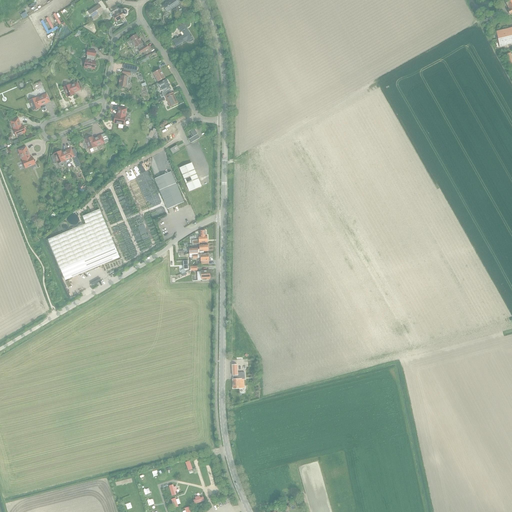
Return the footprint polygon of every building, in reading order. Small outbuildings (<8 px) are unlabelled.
[(163,5),(168,12),(176,6),(179,10),(183,8),(177,0),(168,0),(169,1),(163,5)] [(98,15),(103,11),(99,5),(89,12),(92,18),(91,19),(92,21),(99,17),(98,15)] [(128,12),(128,11),(127,11),(127,10),(126,10),(125,10),(124,10),(123,10),(123,11),(122,12),(113,17),(116,22),(118,25),(124,23),(127,22),(124,17),(125,17),(127,16),(127,15),(128,15),(128,14),(128,13),(128,12)] [(194,41),(193,40),(187,29),(188,29),(185,24),(178,28),(181,33),(183,32),(185,36),(178,41),(177,39),(173,41),(177,47),(187,40),(189,42),(190,43),(191,44),(194,42),(194,41)] [(499,46),(511,42),(511,27),(496,31),(499,46)] [(139,50),(141,53),(148,48),(146,45),(144,47),(142,43),(140,40),(141,40),(139,38),(136,34),(130,38),(136,47),(137,46),(139,50)] [(84,67),(95,69),(95,67),(96,67),(97,65),(96,64),(96,63),(96,61),(94,61),(95,56),(96,52),(88,50),(87,55),(86,60),(84,67)] [(119,86),(127,87),(128,77),(128,75),(130,75),(130,72),(123,70),(123,74),(124,74),(123,76),(121,76),(120,79),(119,82),(120,82),(119,86)] [(158,82),(165,78),(161,70),(154,74),(158,82)] [(164,97),(171,93),(169,90),(170,89),(168,84),(168,83),(168,81),(167,81),(159,85),(163,93),(162,94),(164,97)] [(74,92),(80,90),(77,82),(71,85),(70,84),(63,87),(67,97),(69,96),(70,97),(71,97),(72,96),(73,95),(74,94),(74,92)] [(171,107),(178,104),(173,93),(165,97),(171,107)] [(29,101),(33,110),(35,110),(36,110),(37,110),(38,109),(39,108),(40,107),(39,106),(50,101),(47,94),(36,98),(29,101)] [(114,123),(124,125),(125,117),(126,109),(118,107),(117,116),(115,115),(115,117),(114,118),(113,119),(113,120),(114,121),(114,123)] [(17,137),(26,132),(26,131),(26,130),(26,129),(25,128),(24,127),(23,125),(21,126),(18,118),(11,121),(14,129),(14,130),(17,137)] [(192,137),(189,139),(189,140),(190,139),(192,142),(191,143),(192,143),(200,138),(199,138),(197,135),(197,134),(194,128),(188,132),(189,132),(192,137)] [(96,146),(104,143),(101,135),(93,139),(93,137),(91,137),(90,137),(89,137),(88,138),(87,139),(85,140),(90,149),(97,146),(96,146)] [(173,154),(179,150),(177,145),(170,149),(173,154)] [(25,168),(35,164),(34,162),(35,161),(35,160),(34,159),(33,158),(32,157),(30,158),(26,147),(18,150),(23,161),(22,161),(25,168)] [(63,165),(65,163),(72,161),(72,160),(71,158),(74,156),(71,149),(62,153),(61,151),(59,152),(58,151),(57,151),(56,152),(55,153),(54,154),(51,155),(51,156),(54,164),(55,164),(58,163),(58,164),(58,163),(59,166),(62,166),(63,166),(63,165)] [(201,186),(192,163),(179,168),(189,191),(201,186)] [(184,202),(176,183),(171,172),(155,179),(159,190),(167,209),(184,202)] [(48,239),(65,280),(120,258),(99,209),(82,216),(85,224),(48,239)] [(68,220),(69,222),(70,224),(71,225),(73,225),(74,225),(76,225),(77,224),(78,222),(79,221),(79,219),(78,217),(77,216),(76,215),(74,215),(72,215),(71,215),(69,217),(68,218),(68,220)] [(61,229),(62,230),(63,230),(64,231),(66,230),(67,230),(68,229),(69,227),(69,226),(68,224),(68,223),(66,222),(65,222),(63,222),(62,223),(61,223),(60,225),(60,226),(60,227),(61,229)] [(192,240),(193,244),(199,244),(199,243),(208,242),(207,236),(205,236),(205,231),(200,231),(201,236),(198,236),(199,240),(192,240)] [(203,253),(203,251),(208,251),(208,244),(199,245),(199,249),(189,250),(189,254),(203,253)] [(209,264),(208,260),(209,260),(208,254),(193,255),(193,258),(200,257),(200,261),(201,261),(201,264),(209,264)] [(197,271),(197,275),(198,280),(201,280),(201,279),(207,279),(210,279),(209,270),(197,271)] [(233,388),(242,388),(241,379),(233,379),(233,388)]
